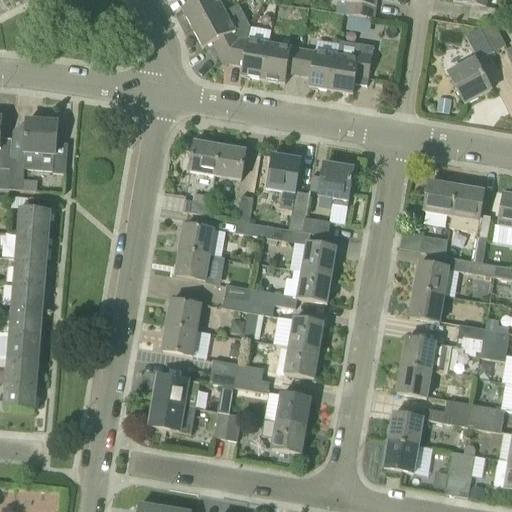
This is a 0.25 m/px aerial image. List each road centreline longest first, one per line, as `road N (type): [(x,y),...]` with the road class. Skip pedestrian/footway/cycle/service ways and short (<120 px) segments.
road 1 (residential): [(90,511),(155,84)]
road 2 (residential): [(338,497),(400,133)]
road 3 (residential): [(155,84),(400,133)]
road 4 (residential): [(338,497),(135,463)]
road 5 (residential): [(0,72),(155,84)]
road 6 (residential): [(400,133),(424,0)]
